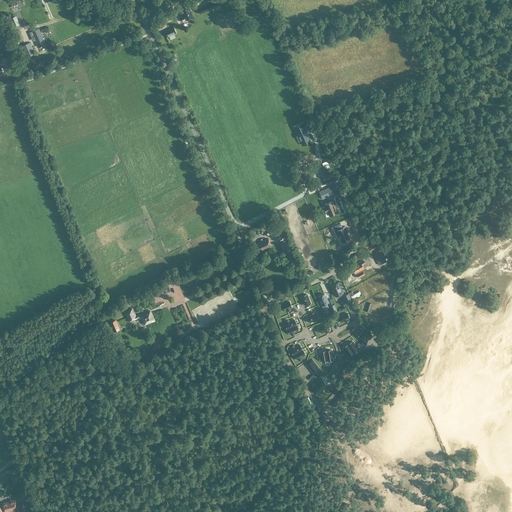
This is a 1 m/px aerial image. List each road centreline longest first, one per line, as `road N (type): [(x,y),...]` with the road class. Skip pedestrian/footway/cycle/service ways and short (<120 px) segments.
road 1 (unclassified): [(268,302),(149,34)]
road 2 (track): [(131,392),(125,378),(114,380),(14,458)]
road 3 (track): [(0,75),(138,10)]
